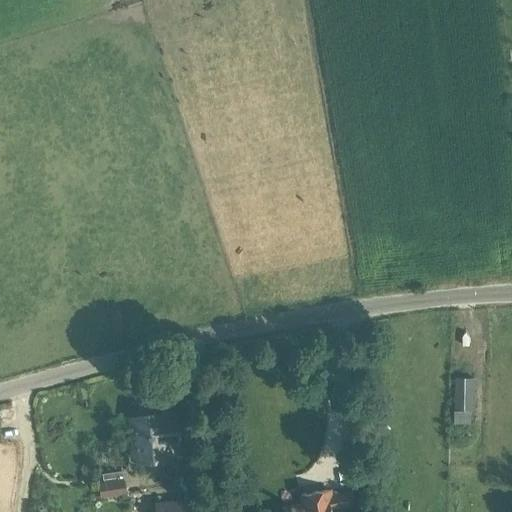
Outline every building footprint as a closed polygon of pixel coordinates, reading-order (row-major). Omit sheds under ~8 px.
[(472,410),(476,410),(477,378),(456,377),(455,410),(454,424),(471,424),(472,410)] [(146,462),(155,461),(155,455),(169,454),(166,431),(175,430),(173,415),(130,419),(134,457),(145,456),(146,462)] [(122,473),(102,475),(103,482),(98,483),(99,497),(125,493),(122,473)] [(301,503),(283,507),(283,511),(330,511),(330,509),(354,504),(351,492),(328,496),(327,490),(300,495),(301,503)] [(192,511),(191,499),(154,502),(154,511),(192,511)]
